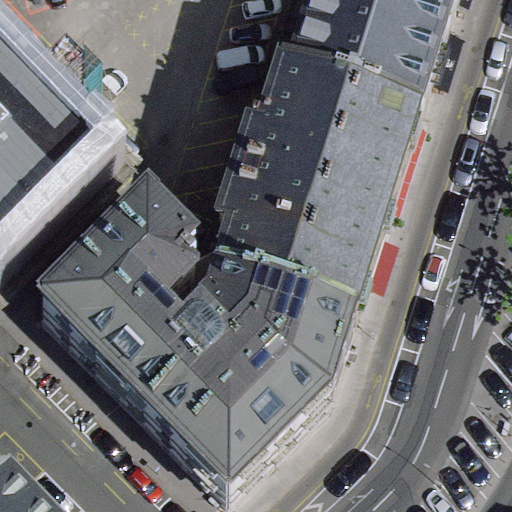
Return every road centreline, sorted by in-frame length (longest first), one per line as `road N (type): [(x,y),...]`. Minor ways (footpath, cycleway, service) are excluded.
road 1 (primary): [(511,168),(426,441),(411,474),(375,511)]
road 2 (residential): [(0,387),(125,511)]
